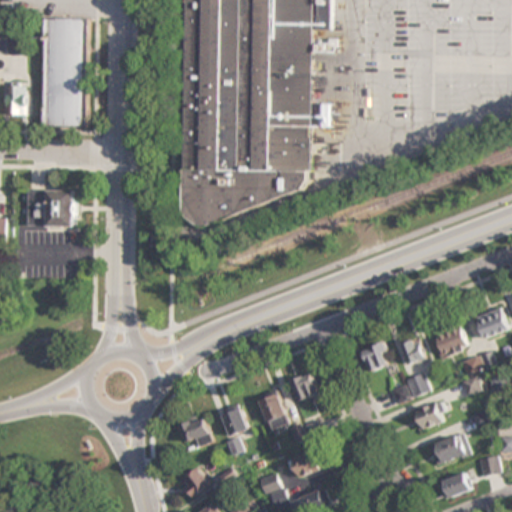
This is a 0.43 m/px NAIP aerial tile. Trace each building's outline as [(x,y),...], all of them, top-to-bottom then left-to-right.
[(190,0),(188,214),(209,228),(308,187),(313,179),(314,0),(190,0)] [(44,18),(43,126),(85,126),(86,19),(44,18)] [(28,86),(9,86),(9,118),(28,118),(28,86)] [(78,190),(30,190),(30,227),(78,227),(78,190)] [(480,316),(486,338),(511,332),(505,309),(480,316)] [(446,358),(472,348),(463,325),(437,335),(446,358)] [(412,365),(429,359),(422,337),(405,344),(412,365)] [(374,371),(395,364),(388,342),(366,349),(374,371)] [(294,379),(301,401),(323,394),(316,372),(294,379)] [(400,404),(433,390),(426,374),(393,388),(400,404)] [(493,393),(511,393),(511,376),(493,376),(493,393)] [(483,390),(479,378),(466,382),(470,395),(483,390)] [(273,430),(292,425),(284,393),(265,398),(273,430)] [(415,411),(421,429),(449,420),(444,402),(415,411)] [(253,430),(243,403),(225,410),(234,436),(253,430)] [(203,446),(217,441),(207,415),(184,424),(191,442),(200,438),(203,446)] [(432,445),(440,466),(473,454),(465,433),(432,445)] [(299,479),(326,467),(318,449),(291,460),(299,479)] [(482,460),(486,478),(503,473),(498,456),(482,460)] [(184,479),(195,496),(213,485),(202,468),(184,479)] [(474,490),(468,473),(442,483),(448,500),(474,490)] [(295,500),(298,511),(320,511),(334,507),(327,488),(295,500)] [(204,511),(223,511),(216,503),(204,511)]
